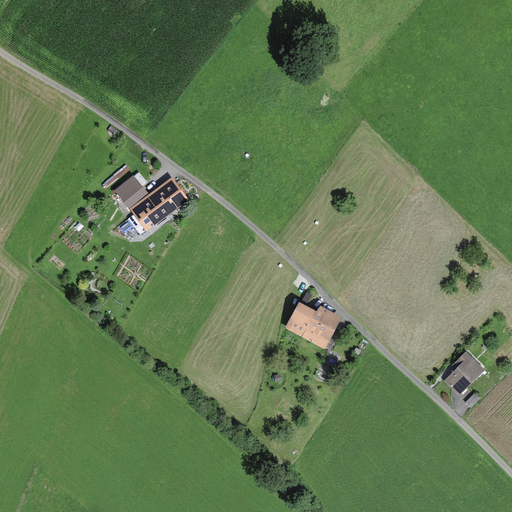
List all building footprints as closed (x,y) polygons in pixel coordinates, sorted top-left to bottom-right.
[(132,178),(117,191),(125,201),(140,188),(132,178)] [(139,234),(169,212),(167,209),(183,198),(169,179),(152,191),(156,196),(127,217),(139,234)] [(318,309),(315,314),(298,305),(287,326),(319,344),(334,318),(318,309)] [(457,369),(452,374),(463,386),(479,370),(464,355),(456,363),(458,365),(455,367),(457,369)] [(474,393),(465,402),(470,407),(479,398),(474,393)]
